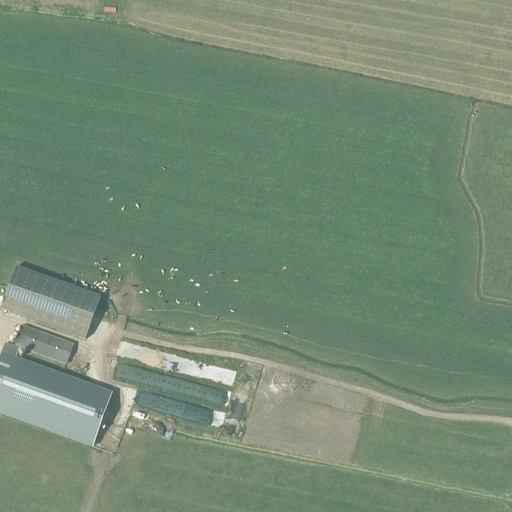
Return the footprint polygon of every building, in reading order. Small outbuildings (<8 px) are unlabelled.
[(0,309),(85,340),(100,298),(15,268),(0,309)] [(15,346),(66,364),(73,346),(22,327),(15,346)] [(0,357),(0,411),(90,446),(108,394),(15,362),(17,354),(3,349),(0,357)] [(223,389),(169,379),(168,383),(165,382),(164,391),(221,402),(223,389)] [(148,397),(145,411),(205,420),(207,405),(148,397)]
